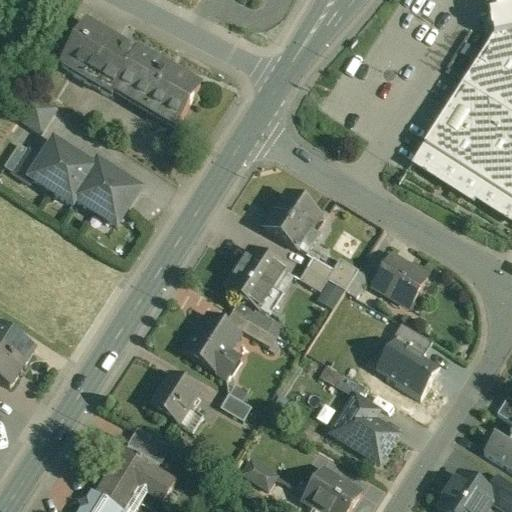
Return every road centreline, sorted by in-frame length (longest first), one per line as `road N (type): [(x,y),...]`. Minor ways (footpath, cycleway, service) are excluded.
road 1 (secondary): [(3,511),(249,128)]
road 2 (residential): [(511,280),(249,128)]
road 3 (residential): [(511,325),(393,511)]
road 4 (residential): [(277,84),(116,0)]
